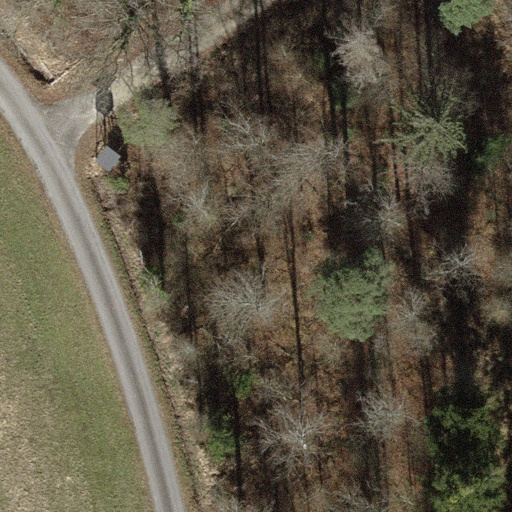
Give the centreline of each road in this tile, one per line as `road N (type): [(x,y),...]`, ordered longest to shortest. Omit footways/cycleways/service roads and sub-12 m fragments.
road 1 (track): [(170,511),(122,325),(0,82)]
road 2 (track): [(34,148),(260,0)]
